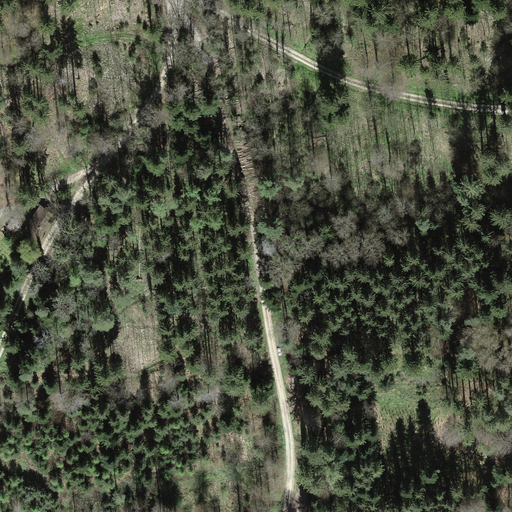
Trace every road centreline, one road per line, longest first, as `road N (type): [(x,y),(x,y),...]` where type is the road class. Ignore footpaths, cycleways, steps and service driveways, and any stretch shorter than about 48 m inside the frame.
road 1 (track): [(170,4),(205,58),(255,221),(289,445),(288,511)]
road 2 (track): [(511,107),(422,99),(354,81),(205,0)]
road 3 (track): [(0,352),(42,249),(94,172)]
road 4 (track): [(94,172),(161,79),(170,0)]
